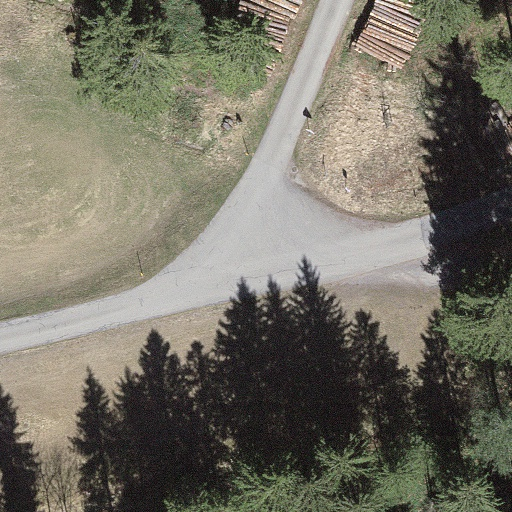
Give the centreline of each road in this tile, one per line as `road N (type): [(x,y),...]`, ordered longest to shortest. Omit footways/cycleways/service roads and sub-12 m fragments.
road 1 (unclassified): [(344,0),(285,156),(222,269),(156,300),(0,338)]
road 2 (track): [(353,234),(511,275)]
